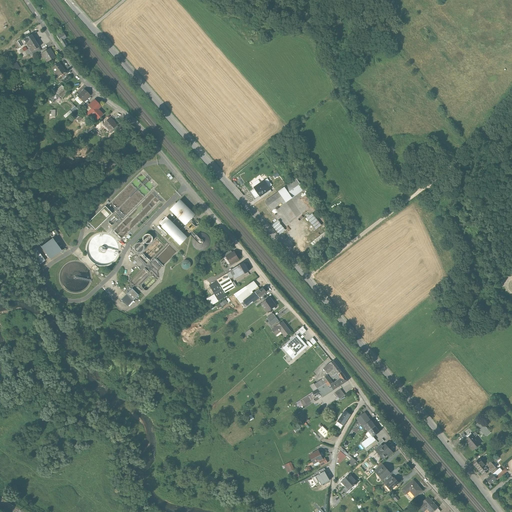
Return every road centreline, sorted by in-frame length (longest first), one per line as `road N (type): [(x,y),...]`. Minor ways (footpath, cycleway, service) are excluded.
road 1 (residential): [(487,495),(66,0)]
road 2 (residential): [(364,398),(25,0)]
road 3 (track): [(201,0),(221,14),(309,39),(391,178),(423,188)]
road 4 (residential): [(457,511),(364,398)]
road 5 (track): [(226,180),(336,91)]
